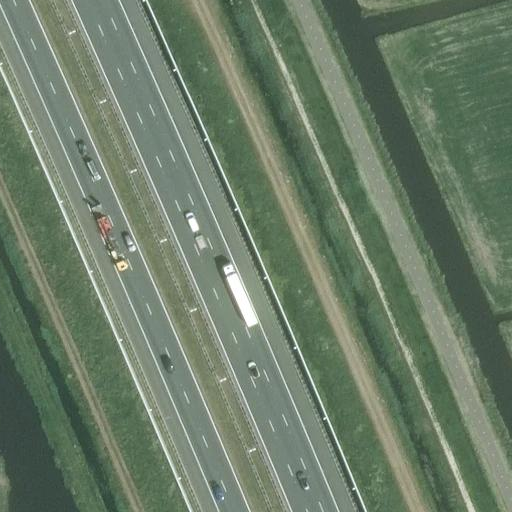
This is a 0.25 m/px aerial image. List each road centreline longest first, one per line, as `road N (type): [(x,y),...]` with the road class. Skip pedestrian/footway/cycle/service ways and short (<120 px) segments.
road 1 (motorway): [(13,0),(233,511)]
road 2 (motorway): [(314,511),(95,0)]
road 3 (track): [(415,511),(196,0)]
road 4 (unknown): [(461,511),(248,0)]
road 5 (track): [(0,191),(137,511)]
